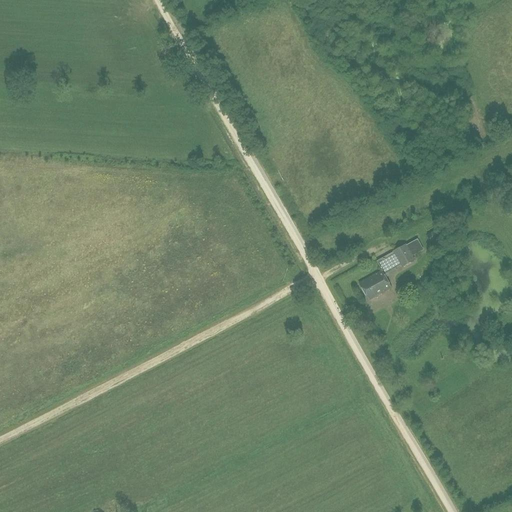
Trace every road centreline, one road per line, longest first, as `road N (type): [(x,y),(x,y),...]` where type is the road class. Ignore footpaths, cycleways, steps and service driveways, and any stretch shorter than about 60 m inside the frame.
road 1 (track): [(0,440),(316,277)]
road 2 (track): [(157,0),(316,277)]
road 3 (track): [(450,511),(316,277)]
